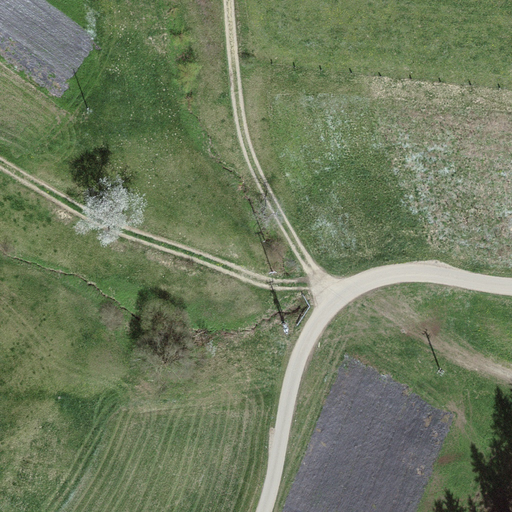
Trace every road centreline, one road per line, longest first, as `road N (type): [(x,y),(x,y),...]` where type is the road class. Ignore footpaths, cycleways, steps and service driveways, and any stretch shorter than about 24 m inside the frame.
road 1 (track): [(511,361),(332,301),(278,213),(253,152),(234,0)]
road 2 (unclassified): [(263,511),(297,360),(332,301),(399,273),(511,287)]
